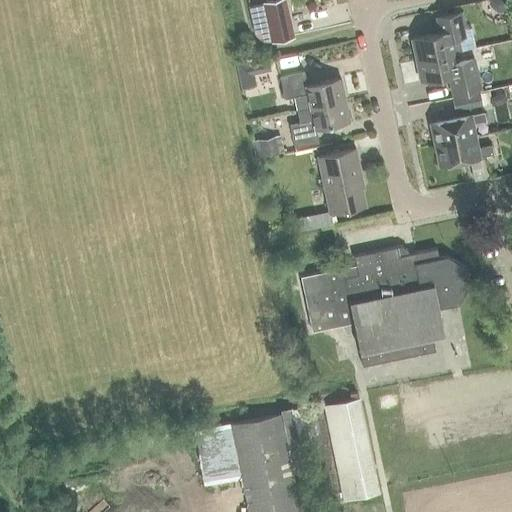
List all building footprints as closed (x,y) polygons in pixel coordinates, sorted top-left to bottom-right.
[(262,43),(294,36),(285,0),(270,0),(249,5),(255,34),(261,39),(262,43)] [(413,37),(417,59),(454,52),(454,51),(461,50),(459,42),(467,40),(461,11),(437,16),(440,32),(413,37)] [(451,96),(481,90),(475,58),(456,62),(454,52),(417,59),(422,81),(447,76),(451,96)] [(251,61),(236,65),(240,81),(254,77),(251,61)] [(293,97),(296,109),(345,99),(340,77),(307,84),(304,70),(280,76),(285,99),(293,97)] [(452,98),(454,110),(482,104),(480,92),(452,98)] [(345,99),(296,109),(299,122),(290,124),(295,147),(319,142),(316,128),(349,121),(345,99)] [(431,122),(435,144),(475,136),(472,124),(486,121),(484,112),(470,114),(431,122)] [(283,151),(280,135),(252,141),(255,157),(283,151)] [(475,136),(435,144),(440,165),(479,157),(493,154),(491,144),(477,147),(475,136)] [(329,212),(365,205),(359,179),(361,179),(355,148),(318,156),(329,212)] [(397,246),(353,255),(355,264),(300,275),(312,330),(353,322),(362,365),(435,350),(431,334),(443,332),(438,307),(457,303),(468,286),(464,266),(447,255),(438,257),(436,247),(408,253),(407,249),(401,245),(397,246)] [(359,397),(323,405),(343,501),(379,493),(359,397)] [(300,511),(280,414),(228,424),(246,511),(300,511)] [(313,495),(325,494),(320,461),(308,463),(313,495)]
